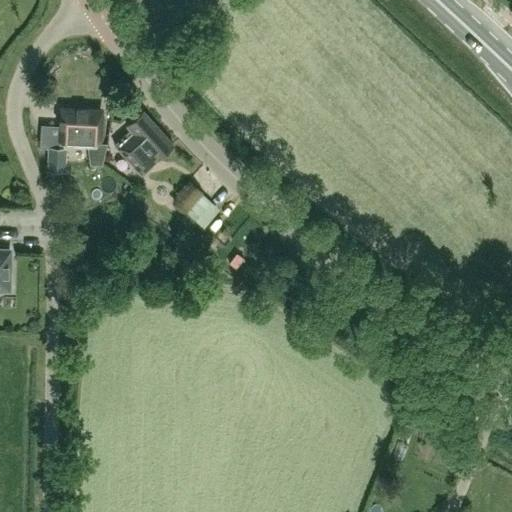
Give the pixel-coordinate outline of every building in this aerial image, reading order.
[(130,105),(124,100),(118,106),(124,111),(130,105)] [(101,133),(98,133),(100,110),(61,108),(59,142),(86,143),(87,163),(99,164),(106,143),(100,143),(101,133)] [(125,125),(130,129),(113,144),(140,173),(172,144),(142,110),(125,125)] [(46,169),(64,170),(65,148),(47,147),(46,169)] [(188,180),(171,200),(185,212),(202,195),(188,180)] [(0,289),(8,289),(9,250),(0,249),(0,289)]
